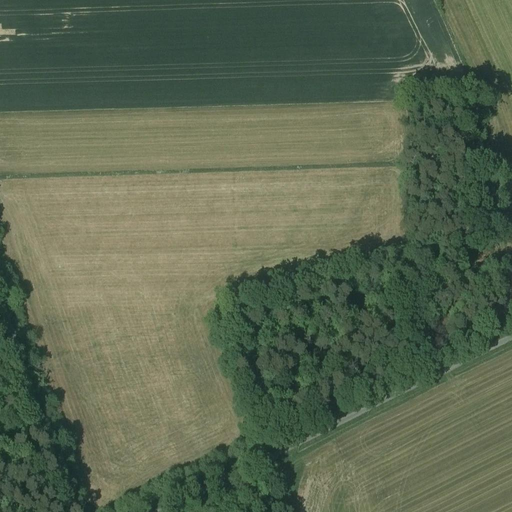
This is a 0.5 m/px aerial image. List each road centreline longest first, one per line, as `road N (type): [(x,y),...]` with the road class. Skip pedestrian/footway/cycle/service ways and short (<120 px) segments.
road 1 (unclassified): [(511,336),(160,511)]
road 2 (unclassified): [(71,511),(0,299)]
